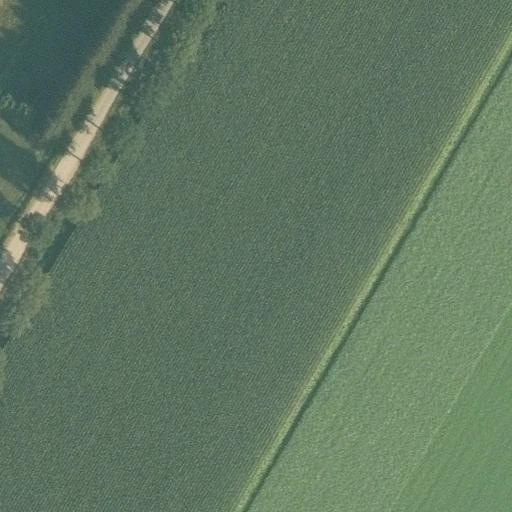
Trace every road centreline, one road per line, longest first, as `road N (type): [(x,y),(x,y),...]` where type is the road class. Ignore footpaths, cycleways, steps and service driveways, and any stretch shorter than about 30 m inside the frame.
road 1 (unclassified): [(171,0),(78,152)]
road 2 (track): [(78,152),(0,281)]
